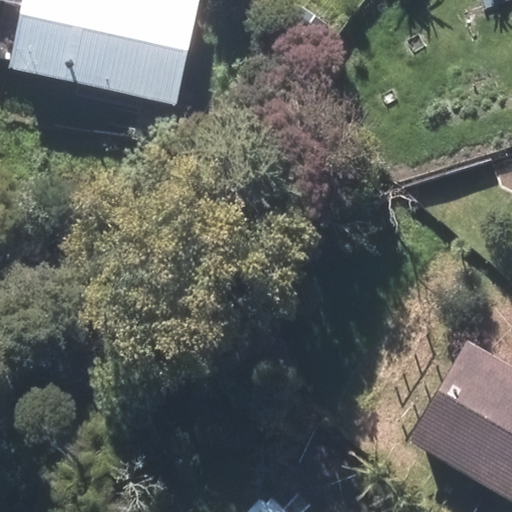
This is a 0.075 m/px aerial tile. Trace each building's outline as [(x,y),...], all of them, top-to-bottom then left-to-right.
[(214,0),(38,0),(23,67),(191,105),(214,0)] [(230,141),(237,108),(198,102),(191,134),(230,141)] [(511,497),(511,363),(466,337),(407,437),(511,497)] [(252,404),(273,419),(290,395),(269,380),(252,404)] [(265,495),(258,488),(234,511),(293,511),(270,489),(265,495)]
